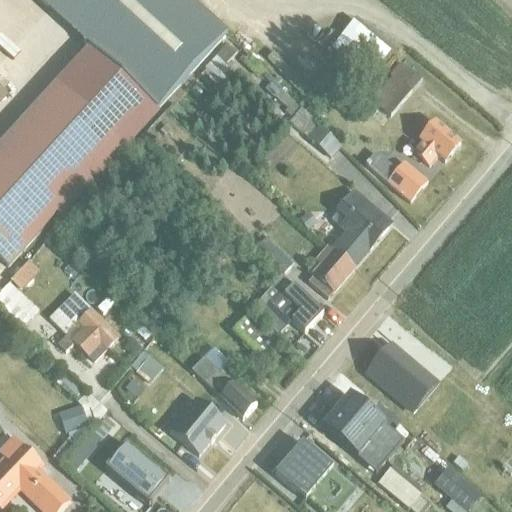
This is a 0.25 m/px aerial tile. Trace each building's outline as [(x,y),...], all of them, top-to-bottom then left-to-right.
[(33,0),(88,51),(157,113),(227,37),(186,0),(33,0)] [(356,22),(330,53),(367,84),(393,53),(356,22)] [(228,47),(205,70),(207,72),(205,75),(217,87),(215,90),(221,96),(236,79),(230,74),(231,72),(227,67),(237,57),(228,47)] [(157,113),(88,51),(0,147),(0,263),(8,271),(57,217),(63,222),(160,116),(157,113)] [(246,56),(239,62),(270,91),(269,93),(287,111),(286,115),(292,122),(290,126),(307,140),(306,142),(332,163),(341,152),(246,56)] [(383,93),(373,105),(392,122),(413,97),(411,96),(422,84),(402,66),(391,79),(392,80),(382,92),(383,93)] [(0,91),(0,108),(9,100),(0,91)] [(421,147),(414,156),(430,170),(438,160),(445,166),(461,148),(435,126),(418,145),(421,147)] [(403,166),(386,187),(411,207),(429,186),(403,166)] [(331,252),(356,273),(394,228),(354,195),(336,216),(337,216),(331,223),(345,237),(331,252)] [(309,215),(300,222),(308,234),(318,226),(309,215)] [(255,250),(283,278),(295,266),(267,239),(255,250)] [(356,273),(331,252),(328,250),(307,275),(313,280),(307,286),(328,303),(333,297),(335,298),(356,273)] [(29,264),(11,285),(22,295),(40,275),(29,264)] [(323,318),(283,278),(253,313),(270,330),(279,339),(292,325),(305,337),(323,318)] [(10,287),(0,297),(0,309),(24,331),(39,315),(10,287)] [(75,297),(48,323),(66,340),(58,349),(66,357),(74,348),(94,368),(120,342),(75,297)] [(273,344),(264,336),(239,311),(224,327),(262,363),(277,347),(273,344)] [(139,326),(131,334),(145,348),(153,339),(139,326)] [(264,336),(273,344),(279,339),(270,330),(264,336)] [(392,346),(364,378),(412,419),(440,387),(392,346)] [(142,355),(128,372),(150,389),(164,372),(142,355)] [(204,361),(191,374),(242,424),(258,408),(235,387),(236,385),(223,372),(226,369),(218,363),(212,369),(204,361)] [(93,436),(99,429),(97,428),(108,414),(89,396),(87,398),(65,377),(56,386),(81,411),(68,415),(75,436),(68,438),(69,441),(54,460),(63,468),(64,467),(91,435),(93,436)] [(374,422),(375,420),(349,398),(334,416),(349,429),(363,413),(374,422)] [(203,410),(223,426),(230,416),(212,399),(203,410)] [(223,426),(203,410),(194,403),(167,435),(199,460),(210,447),(211,448),(216,442),(215,441),(226,428),(223,426)] [(349,429),(334,416),(321,431),(376,478),(404,445),(375,420),(374,422),(363,413),(349,429)] [(91,435),(64,467),(76,477),(103,444),(102,444),(115,429),(106,421),(99,429),(93,436),(91,435)] [(0,457),(4,462),(0,465),(0,511),(4,511),(21,496),(37,511),(64,511),(72,504),(40,476),(45,471),(13,441),(0,454),(0,457)] [(125,447),(105,473),(148,509),(169,484),(125,447)] [(287,465),(275,479),(315,511),(342,511),(357,496),(303,447),(300,450),(302,451),(289,466),(287,465)] [(423,461),(438,475),(446,467),(430,452),(423,461)] [(390,472),(378,487),(407,511),(424,511),(428,508),(419,500),(421,499),(390,472)] [(449,473),(435,490),(461,511),(471,511),(482,500),(449,473)]
